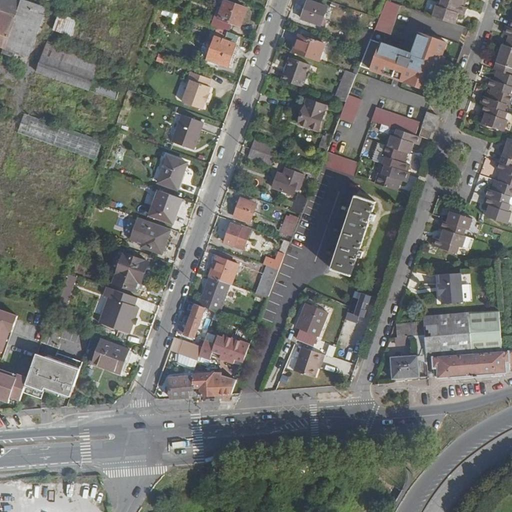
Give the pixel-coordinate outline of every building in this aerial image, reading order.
[(0,0),(0,49),(28,58),(44,5),(26,0),(0,0)] [(218,6),(211,26),(218,28),(227,31),(230,22),(239,25),(246,7),(225,0),(224,0),(222,7),(218,6)] [(327,6),(309,0),(307,0),(301,18),(320,25),(327,6)] [(386,0),(375,29),(390,34),(400,5),(386,0)] [(436,5),(432,16),(455,24),(459,13),(464,15),(467,7),(461,5),(445,0),(441,0),(439,6),(436,5)] [(55,13),(51,32),(71,37),(75,18),(55,13)] [(511,47),(511,28),(508,27),(506,26),(503,33),(508,35),(505,45),(511,47)] [(227,31),(218,28),(207,58),(228,66),(231,56),(239,35),(227,31)] [(376,32),(373,40),(383,43),(385,35),(376,32)] [(371,39),(360,65),(431,91),(448,43),(420,33),(413,54),(371,39)] [(299,34),(293,51),(319,61),(325,44),(299,34)] [(239,35),(231,56),(234,57),(239,45),(239,36),(239,35)] [(42,74),(86,91),(98,60),(45,41),(36,66),(44,69),(42,74)] [(497,69),(511,74),(511,47),(505,45),(503,44),(494,68),(497,69)] [(288,67),(284,79),(302,86),(310,65),(291,57),(287,67),(288,67)] [(511,74),(497,69),(493,80),(488,78),(486,85),(491,87),(511,93),(511,89),(511,74)] [(209,78),(189,71),(187,79),(189,80),(182,101),(202,108),(204,101),(206,102),(208,95),(207,95),(210,87),(207,86),(209,78)] [(349,94),(356,75),(345,71),(338,89),(349,94)] [(115,97),(117,89),(95,83),(93,91),(115,97)] [(510,105),(511,99),(511,93),(491,87),(488,97),(482,95),(480,103),(482,103),(505,111),(507,104),(510,105)] [(362,100),(349,95),(346,102),(340,118),(353,123),(362,100)] [(318,130),(327,106),(308,99),(305,106),(303,106),(300,114),(303,115),(299,124),(318,130)] [(505,119),(507,112),(505,111),(482,103),(480,111),(485,113),(482,123),(504,131),(508,120),(505,119)] [(378,108),(373,121),(397,129),(417,136),(421,123),(378,108)] [(423,138),(430,140),(438,116),(427,112),(419,137),(423,138)] [(203,123),(181,115),(172,142),(193,149),(203,123)] [(20,132),(95,157),(100,140),(26,116),(20,132)] [(389,146),(408,153),(410,147),(413,148),(414,144),(420,145),(423,138),(419,137),(417,136),(397,129),(395,136),(392,135),(389,146)] [(319,152),(325,155),(333,135),(327,133),(319,152)] [(511,138),(508,138),(501,162),(511,165),(511,138)] [(371,159),(379,161),(384,143),(366,139),(362,153),(372,156),(371,159)] [(255,142),(252,148),(267,153),(269,146),(255,142)] [(384,164),(386,164),(408,172),(411,165),(406,163),(409,153),(389,146),(386,145),(383,156),(386,157),(384,164)] [(267,153),(252,148),(250,156),(265,161),(267,153)] [(359,163),(327,152),(325,155),(321,164),(335,169),(355,176),(359,163)] [(181,181),(187,163),(168,156),(158,182),(175,188),(178,180),(181,181)] [(511,165),(501,162),(498,161),(496,169),(501,171),(498,180),(511,185),(511,165)] [(380,172),(376,183),(399,191),(403,180),(407,182),(411,173),(408,172),(386,164),(383,173),(380,172)] [(298,190),(304,174),(286,167),(278,189),(293,195),(295,189),(298,190)] [(314,183),(318,172),(312,170),(308,181),(314,183)] [(511,197),(511,185),(498,180),(495,179),(492,189),(487,188),(484,195),(486,196),(509,204),(511,197)] [(181,198),(159,190),(149,215),(172,223),(181,198)] [(294,201),(303,205),(306,198),(297,194),(294,201)] [(331,268),(351,275),(358,255),(361,256),(363,251),(360,250),(370,219),(373,220),(375,215),(372,214),(376,201),(356,195),(331,268)] [(509,211),(511,205),(509,204),(486,196),(484,203),(489,205),(486,216),(508,223),(511,213),(509,211)] [(234,215),(250,221),(256,204),(240,198),(234,215)] [(442,220),(439,227),(443,228),(464,235),(467,229),(470,229),(473,219),(450,211),(447,221),(442,220)] [(292,235),(299,219),(287,215),(281,231),(292,235)] [(251,227),(233,220),(225,241),(240,247),(246,233),(249,234),(251,227)] [(170,228),(150,221),(141,246),(161,252),(170,228)] [(470,249),(474,239),(464,235),(443,228),(440,239),(435,238),(433,245),(457,253),(460,246),(470,249)] [(290,241),(284,239),(279,252),(285,255),(290,241)] [(124,253),(114,282),(137,291),(148,261),(124,253)] [(210,276),(231,283),(232,284),(239,264),(217,256),(210,276)] [(251,260),(249,266),(260,271),(263,264),(251,260)] [(257,293),(268,297),(279,269),(267,264),(257,293)] [(442,304),(463,303),(462,274),(440,275),(440,284),(438,284),(439,295),(441,295),(442,304)] [(214,309),(221,312),(231,283),(210,276),(203,294),(200,304),(205,306),(214,309)] [(135,305),(137,297),(111,288),(107,286),(104,295),(109,296),(99,322),(130,333),(139,307),(135,305)] [(191,291),(188,299),(196,302),(200,304),(203,294),(191,291)] [(349,302),(345,321),(363,324),(369,295),(357,292),(355,304),(349,302)] [(184,338),(180,350),(199,357),(199,356),(200,353),(205,338),(195,334),(205,306),(200,304),(196,302),(191,316),(188,314),(186,320),(189,321),(183,337),(184,338)] [(300,328),(294,344),(301,346),(310,349),(327,311),(306,302),(296,326),(300,328)] [(11,396),(21,399),(24,390),(29,377),(18,373),(16,377),(0,371),(0,357),(3,358),(18,315),(0,308),(0,395),(10,399),(11,396)] [(499,310),(435,316),(439,376),(510,372),(508,350),(502,350),(499,310)] [(398,322),(399,336),(416,335),(417,335),(417,321),(398,322)] [(205,338),(200,353),(210,357),(211,353),(241,365),(244,356),(249,343),(224,333),(223,335),(217,333),(214,341),(205,338)] [(175,334),(171,347),(180,350),(184,338),(183,337),(175,334)] [(399,336),(396,337),(397,344),(411,343),(411,342),(416,341),(418,356),(390,358),(392,380),(419,378),(419,376),(429,376),(426,334),(417,335),(416,335),(399,336)] [(129,348),(102,338),(94,362),(121,372),(129,348)] [(332,357),(335,347),(329,345),(326,354),(332,357)] [(310,349),(301,346),(293,370),(314,377),(316,372),(319,361),(321,362),(324,354),(310,349)] [(81,368),(37,352),(29,377),(24,390),(43,397),(45,392),(69,401),(81,368)] [(196,365),(200,365),(201,362),(207,360),(207,359),(199,356),(199,357),(196,365)] [(194,384),(194,396),(215,394),(222,393),(221,374),(214,373),(214,372),(193,373),(193,374),(194,384)] [(188,384),(194,384),(193,374),(170,376),(171,397),(189,396),(188,384)] [(236,378),(221,374),(222,393),(231,392),(236,378)]
